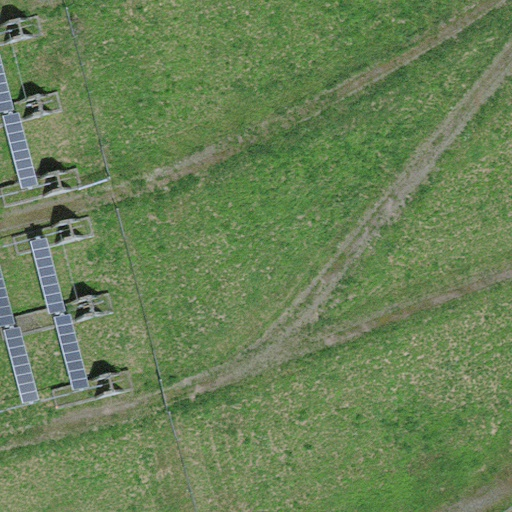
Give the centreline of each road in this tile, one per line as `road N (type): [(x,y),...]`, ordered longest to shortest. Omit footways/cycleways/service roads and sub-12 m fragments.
road 1 (track): [(500,0),(239,156),(0,229)]
road 2 (track): [(0,439),(150,401),(511,270)]
road 3 (track): [(268,362),(511,64)]
